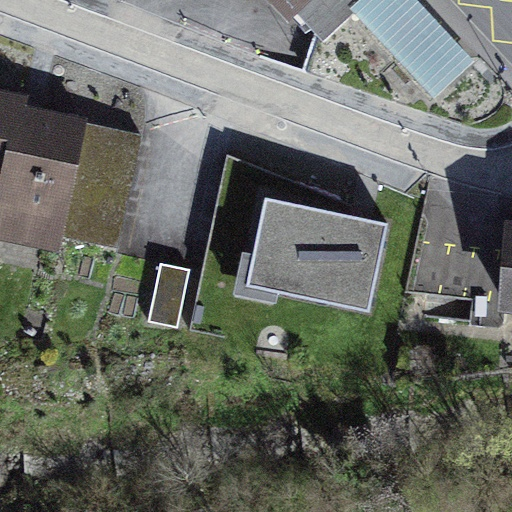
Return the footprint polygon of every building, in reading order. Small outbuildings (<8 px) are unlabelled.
[(260,0),(284,25),(295,15),(323,47),(355,18),(375,0),(260,0)] [(435,102),(474,63),(414,0),(375,0),(355,18),(435,102)] [(0,244),(60,259),(89,124),(26,109),(29,100),(0,93),(0,244)] [(391,230),(264,202),(247,292),(372,317),(391,230)] [(511,225),(505,225),(499,318),(511,318),(511,225)]
